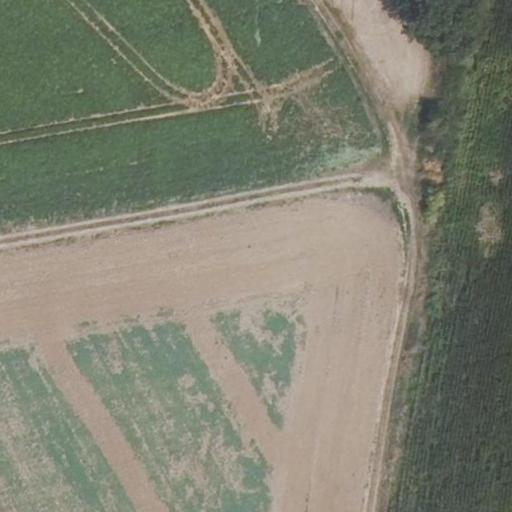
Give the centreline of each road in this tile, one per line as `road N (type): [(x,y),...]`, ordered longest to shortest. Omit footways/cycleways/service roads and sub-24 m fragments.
road 1 (track): [(0,243),(411,177)]
road 2 (track): [(411,177),(376,511)]
road 3 (track): [(311,0),(377,102),(411,177)]
